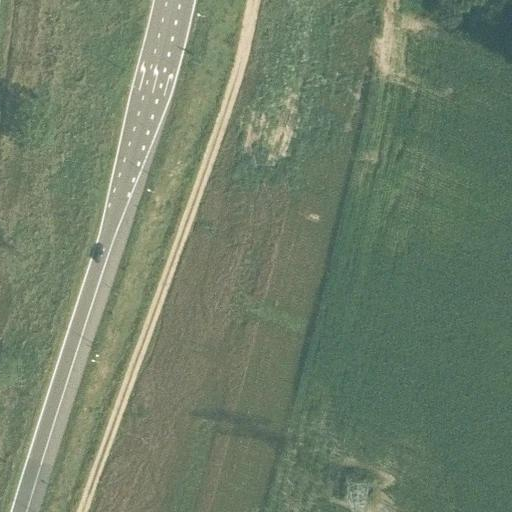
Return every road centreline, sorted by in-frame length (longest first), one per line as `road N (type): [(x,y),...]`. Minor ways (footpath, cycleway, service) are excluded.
road 1 (track): [(254,0),(242,62),(87,511)]
road 2 (motorway): [(18,511),(174,0)]
